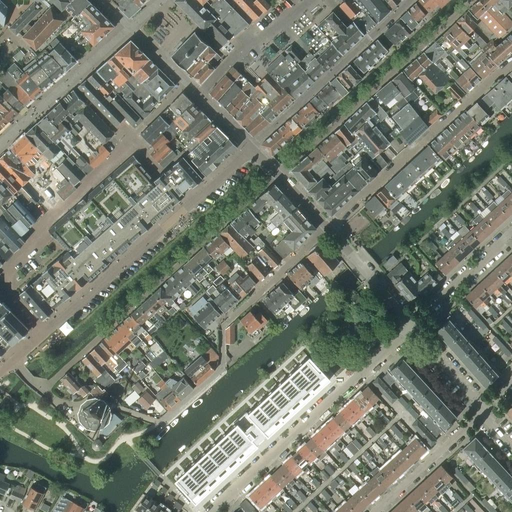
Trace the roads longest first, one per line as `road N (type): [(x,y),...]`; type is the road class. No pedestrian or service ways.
road 1 (residential): [(13,361),(250,148)]
road 2 (residential): [(328,229),(221,327),(220,373),(161,425),(128,413)]
road 3 (residential): [(212,511),(412,324)]
road 4 (residential): [(328,229),(511,61)]
road 5 (residential): [(250,148),(365,39)]
road 6 (residential): [(196,94),(230,57),(307,0)]
road 7 (residential): [(378,511),(484,416)]
road 8 (residential): [(412,324),(511,232)]
road 9 (residential): [(101,0),(196,94)]
road 10 (residential): [(412,324),(328,229)]
